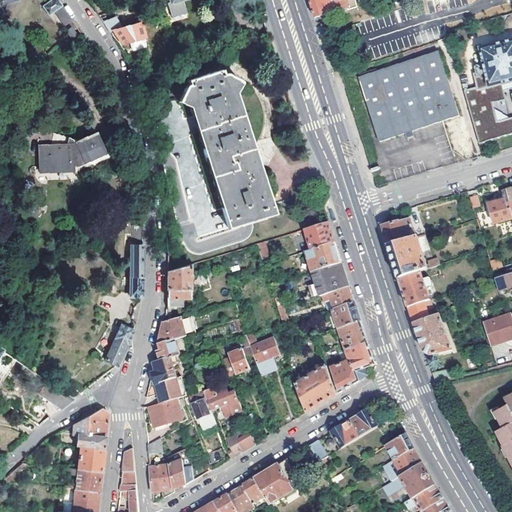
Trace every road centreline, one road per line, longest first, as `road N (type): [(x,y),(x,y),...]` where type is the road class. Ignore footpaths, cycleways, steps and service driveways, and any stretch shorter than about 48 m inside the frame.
road 1 (residential): [(126,397),(150,295),(144,163),(118,71),(69,0)]
road 2 (residential): [(171,511),(405,375)]
road 3 (secondary): [(283,0),(351,207)]
road 4 (secondary): [(351,207),(405,375)]
road 5 (residential): [(351,207),(511,160)]
road 6 (secondary): [(405,375),(477,511)]
road 7 (residential): [(126,397),(109,394),(74,408),(0,466)]
